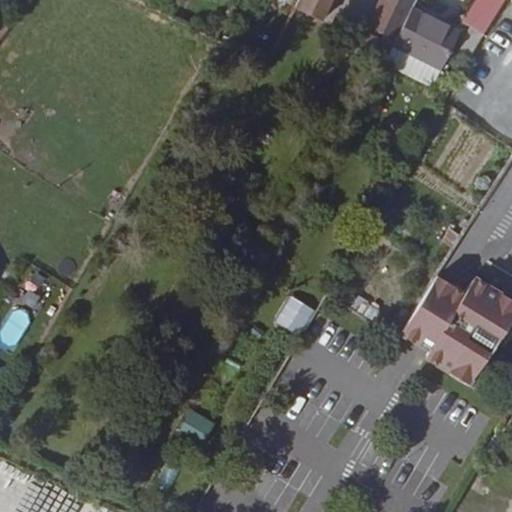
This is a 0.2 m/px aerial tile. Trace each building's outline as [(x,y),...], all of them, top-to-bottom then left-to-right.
[(299,0),(297,6),(320,18),(329,0),(299,0)] [(356,11),(396,31),(409,7),(413,0),(355,0),(341,26),(346,29),(356,11)] [(476,0),(466,17),(472,21),(468,27),(481,35),(502,0),(476,0)] [(0,43),(22,12),(10,2),(0,1),(0,43)] [(437,70),(457,34),(409,7),(396,31),(389,43),(437,70)] [(465,288),(433,268),(402,318),(424,332),(427,328),(437,334),(430,344),(428,347),(444,357),(446,354),(454,359),(450,365),(470,377),(511,314),(511,295),(499,287),(495,293),(487,288),(489,285),(473,275),(465,288)] [(495,293),(499,287),(475,272),(473,275),(489,285),(487,288),(495,293)] [(38,307),(50,283),(36,277),(24,301),(38,307)] [(15,308),(0,329),(0,342),(12,350),(33,319),(15,308)] [(424,332),(402,318),(398,324),(430,344),(437,334),(427,328),(424,332)] [(444,357),(428,347),(426,350),(450,365),(454,359),(446,354),(444,357)]
